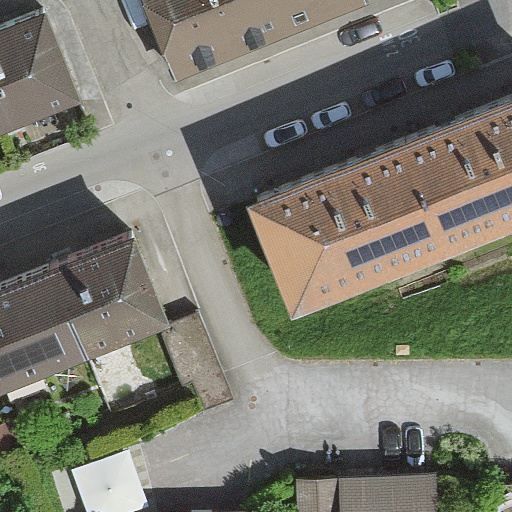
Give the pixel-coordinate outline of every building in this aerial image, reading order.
[(140,0),(170,74),(359,0),(140,0)] [(46,6),(0,24),(0,128),(83,95),(46,6)] [(342,163),(250,200),(295,313),(511,225),(511,94),(473,110),(342,163)] [(134,230),(51,261),(85,350),(168,318),(134,230)] [(0,383),(85,350),(51,261),(0,280),(0,383)] [(198,316),(166,328),(194,406),(197,414),(229,403),(198,316)] [(435,511),(434,475),(339,479),(340,511),(435,511)] [(340,511),(339,479),(295,481),(296,511),(340,511)] [(490,511),(511,511),(511,485),(491,486),(490,511)]
